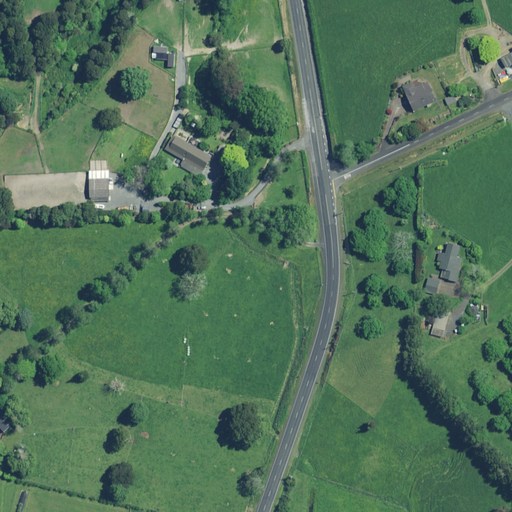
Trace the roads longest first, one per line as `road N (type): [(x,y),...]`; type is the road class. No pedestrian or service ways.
road 1 (primary): [(263,511),(329,309),(323,181)]
road 2 (unclassified): [(323,181),(511,95)]
road 3 (primary): [(323,181),(295,0)]
